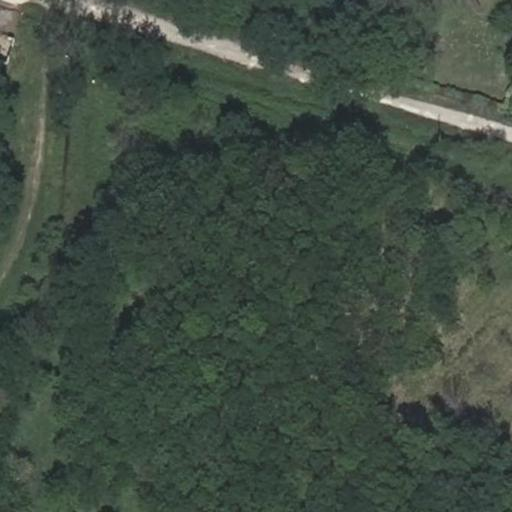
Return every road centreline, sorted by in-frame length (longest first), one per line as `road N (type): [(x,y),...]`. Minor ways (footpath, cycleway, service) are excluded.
road 1 (track): [(511,136),(324,84),(77,0)]
road 2 (track): [(0,279),(26,229),(65,0)]
